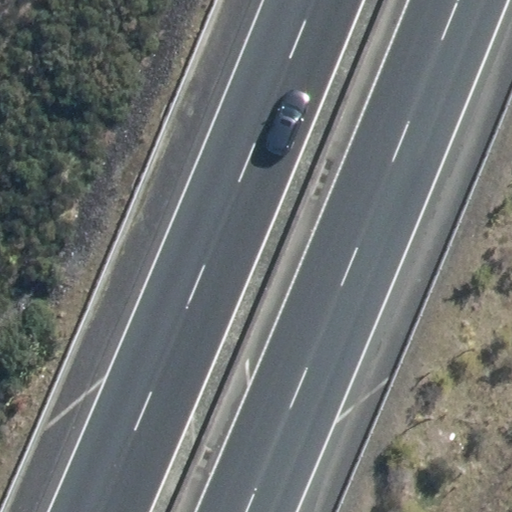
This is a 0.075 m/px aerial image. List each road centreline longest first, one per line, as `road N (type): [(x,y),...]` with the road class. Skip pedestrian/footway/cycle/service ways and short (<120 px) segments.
road 1 (motorway): [(99,511),(314,0)]
road 2 (motorway): [(457,0),(246,511)]
